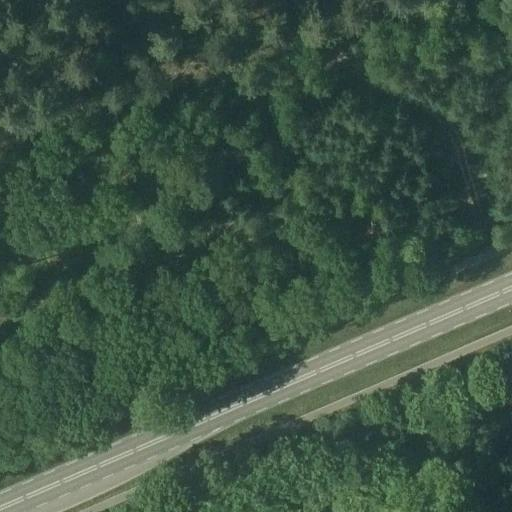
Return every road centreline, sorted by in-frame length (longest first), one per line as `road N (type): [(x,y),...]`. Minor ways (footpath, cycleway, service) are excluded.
road 1 (primary): [(0,509),(511,289)]
road 2 (track): [(511,267),(449,128),(356,36),(343,0)]
